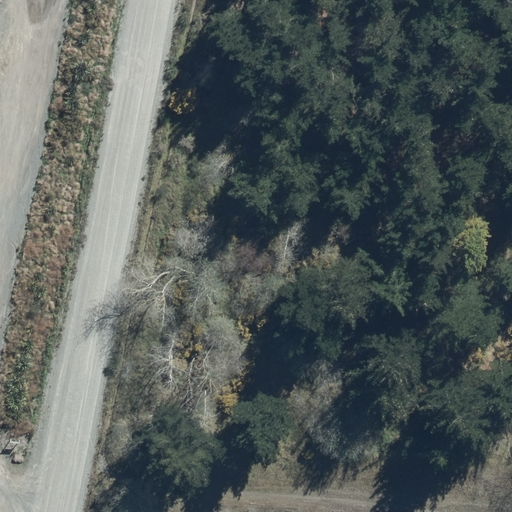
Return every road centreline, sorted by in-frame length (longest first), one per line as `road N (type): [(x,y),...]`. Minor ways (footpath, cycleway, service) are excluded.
road 1 (unclassified): [(48,511),(145,0)]
road 2 (unclassified): [(0,227),(45,0)]
